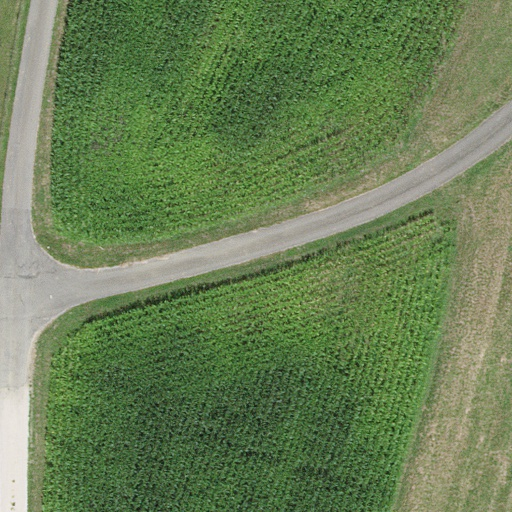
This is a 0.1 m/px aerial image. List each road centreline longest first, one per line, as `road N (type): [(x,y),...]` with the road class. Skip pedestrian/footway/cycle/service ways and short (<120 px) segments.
road 1 (track): [(511,116),(455,161),(342,218),(199,263),(11,294),(17,170),(45,0)]
road 2 (track): [(0,296),(11,294),(2,511)]
